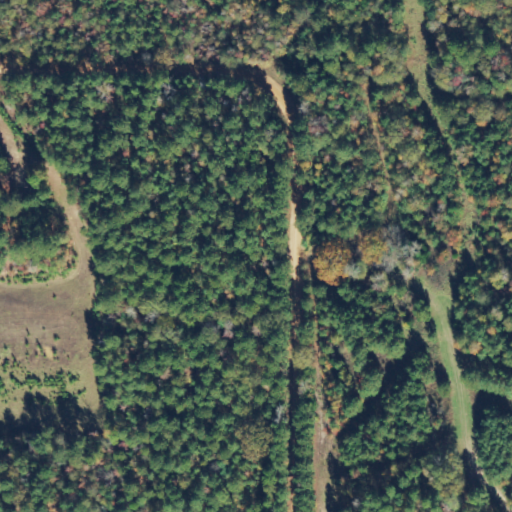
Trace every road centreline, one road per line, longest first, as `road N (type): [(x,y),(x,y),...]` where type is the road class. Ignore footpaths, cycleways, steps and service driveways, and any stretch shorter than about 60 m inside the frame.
road 1 (residential): [(301,511),(299,116)]
road 2 (residential): [(0,70),(248,73),(276,85),(299,116)]
